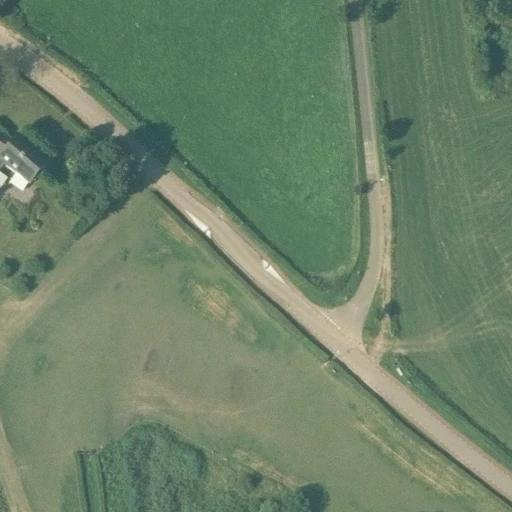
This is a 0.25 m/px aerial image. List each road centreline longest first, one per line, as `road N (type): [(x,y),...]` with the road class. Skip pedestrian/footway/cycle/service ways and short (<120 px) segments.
road 1 (tertiary): [(340,344),(93,111),(0,43)]
road 2 (unclassified): [(355,0),(378,231),(367,288),(340,344)]
road 3 (tertiary): [(511,486),(340,344)]
